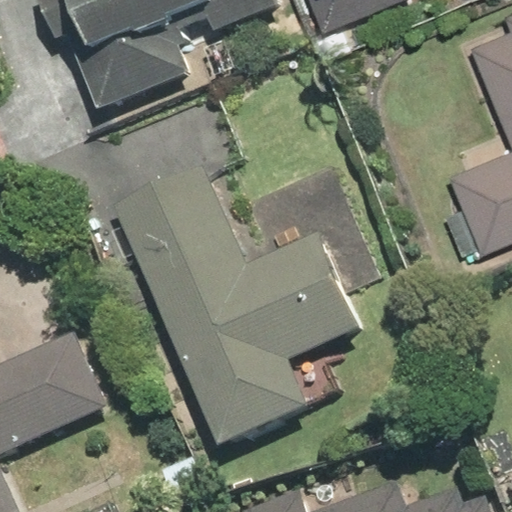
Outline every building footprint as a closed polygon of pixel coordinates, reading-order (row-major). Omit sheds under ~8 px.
[(300,16),(293,0),(52,0),(74,52),(90,46),(121,123),(209,87),(197,58),(300,16)] [(325,0),(342,39),(430,3),(428,0),(325,0)] [(500,261),(511,255),(511,38),(488,48),(511,106),(511,161),(467,180),(500,261)] [(218,173),(128,214),(245,471),(335,431),(313,383),(385,351),(337,243),(264,276),(218,173)] [(0,511),(32,511),(13,470),(122,422),(87,344),(4,382),(0,372),(0,312),(17,304),(0,266),(0,511)] [(259,511),(503,511),(502,508),(491,511),(478,511),(474,500),(440,511),(420,511),(413,492),(360,511),(318,511),(311,493),(259,511)]
